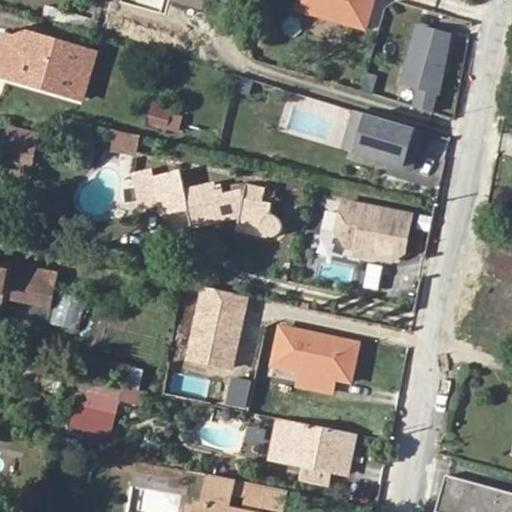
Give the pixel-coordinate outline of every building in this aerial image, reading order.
[(365,27),(372,0),(300,0),(299,8),(365,27)] [(420,88),(414,108),(430,112),(436,92),(438,93),(450,36),(419,27),(402,83),(420,88)] [(36,47),(39,37),(18,31),(15,41),(36,47)] [(0,77),(4,78),(15,41),(3,37),(0,45),(0,77)] [(46,83),(44,90),(81,100),(94,54),(39,37),(36,47),(15,41),(4,78),(14,81),(16,74),(46,83)] [(375,76),(364,73),(359,91),(370,95),(375,76)] [(14,81),(44,90),(46,83),(16,74),(14,81)] [(411,169),(422,131),(354,111),(349,125),(361,129),(355,151),(354,153),(411,169)] [(343,147),(355,151),(361,129),(349,125),(343,147)] [(111,129),(105,150),(135,157),(141,136),(111,129)] [(5,130),(0,153),(0,159),(31,167),(37,136),(5,130)] [(245,189),(231,193),(223,194),(221,186),(216,187),(215,183),(184,191),(179,172),(152,178),(150,172),(133,176),(142,205),(157,201),(161,215),(186,210),(192,229),(234,219),(239,225),(239,223),(267,228),(266,237),(268,237),(271,237),(274,236),(276,235),(278,233),(280,230),(280,227),(280,224),(278,220),(276,218),(273,216),(271,215),(269,215),(271,203),(262,201),(264,189),(245,185),(245,189)] [(229,186),(231,193),(245,189),(245,185),(238,184),(229,186)] [(403,253),(411,217),(344,202),(337,232),(347,242),(357,244),(355,254),(390,262),(403,253)] [(239,223),(239,225),(237,233),(266,237),(267,228),(239,223)] [(45,274),(6,265),(0,292),(0,293),(39,303),(45,274)] [(364,292),(393,295),(395,277),(366,274),(364,292)] [(249,298),(200,287),(184,360),(233,371),(249,298)] [(53,325),(79,330),(84,298),(58,294),(53,325)] [(278,328),(272,366),(296,370),(325,376),(350,381),(357,344),(278,328)] [(80,431),(114,434),(118,401),(141,404),(144,367),(99,362),(97,383),(85,382),(80,431)] [(325,376),(296,370),(292,390),(321,396),(325,376)] [(42,407),(47,379),(36,377),(31,405),(42,407)] [(238,379),(225,377),(221,400),(234,403),(238,379)] [(346,473),(354,433),(292,421),(284,462),(346,473)] [(260,511),(265,486),(208,475),(200,511),(260,511)] [(455,479),(445,476),(435,511),(511,511),(511,493),(497,490),(495,496),(453,486),(455,479)] [(497,490),(455,479),(453,486),(495,496),(497,490)]
